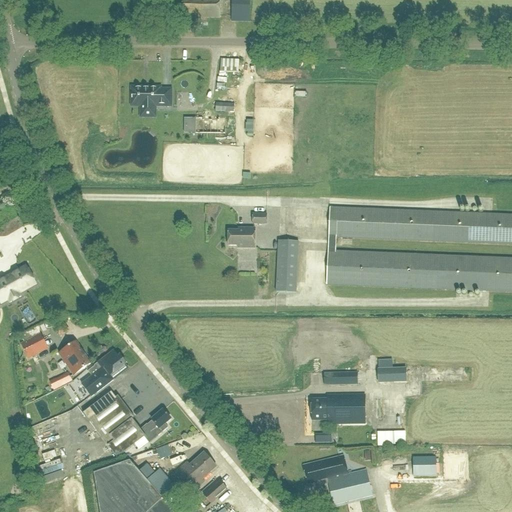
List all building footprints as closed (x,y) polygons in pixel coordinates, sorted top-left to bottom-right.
[(170,0),(170,16),(209,17),(209,0),(170,0)] [(249,23),(250,1),(232,0),(231,22),(249,23)] [(221,90),(240,90),(240,70),(221,70),(221,90)] [(174,107),(193,106),(192,74),(171,75),(171,88),(173,88),(174,107)] [(260,85),(252,87),(254,95),(262,94),(260,85)] [(132,88),(132,106),(141,106),(141,117),(155,117),(155,105),(162,105),(162,106),(171,106),(171,90),(160,90),(160,88),(148,88),(144,88),(143,88),(132,88)] [(234,113),(234,104),(216,103),(216,112),(234,113)] [(205,117),(205,115),(198,115),(198,131),(228,131),(228,115),(220,115),(220,117),(205,117)] [(221,146),(220,138),(210,138),(211,146),(221,146)] [(337,238),(511,244),(511,215),(330,209),(327,285),(511,292),(511,258),(336,252),(337,238)] [(252,214),(252,225),(267,226),(267,215),(252,214)] [(238,248),(255,249),(255,229),(242,228),(242,231),(228,231),(228,246),(238,246),(238,248)] [(296,294),(299,242),(278,242),(275,293),(296,294)] [(31,250),(37,258),(45,253),(39,244),(31,250)] [(9,276),(0,281),(0,302),(1,304),(8,300),(10,303),(21,297),(19,294),(36,284),(26,267),(16,273),(10,277),(9,276)] [(56,329),(61,337),(69,332),(64,324),(56,329)] [(29,337),(42,332),(40,328),(27,332),(29,337)] [(40,335),(21,345),(28,359),(48,349),(40,335)] [(75,343),(59,354),(74,376),(90,365),(75,343)] [(110,376),(118,370),(121,374),(129,369),(125,364),(126,364),(119,356),(117,357),(113,351),(98,363),(98,364),(88,372),(92,377),(82,385),(91,397),(113,380),(110,376)] [(378,361),(379,369),(393,369),(392,361),(378,361)] [(406,370),(379,371),(380,381),(406,380),(406,370)] [(324,386),(358,386),(357,373),(324,374),(324,386)] [(55,380),(50,383),(54,391),(59,388),(55,380)] [(58,394),(60,407),(68,405),(66,393),(58,394)] [(83,414),(115,456),(115,457),(118,460),(125,457),(135,450),(132,447),(144,438),(149,443),(157,437),(154,433),(158,428),(159,429),(170,419),(163,410),(151,420),(154,423),(149,427),(146,424),(140,430),(132,419),(134,418),(118,396),(115,398),(111,393),(83,414)] [(327,425),(365,424),(365,419),(365,400),(365,396),(327,396),(327,400),(312,400),(312,421),(327,421),(327,425)] [(378,431),(379,446),(408,445),(407,429),(378,431)] [(130,461),(94,474),(99,511),(172,511),(171,510),(190,493),(191,494),(205,482),(203,480),(217,467),(204,453),(190,465),(187,462),(174,474),(181,482),(164,498),(163,497),(175,487),(159,470),(147,481),(130,461)] [(322,482),(327,480),(333,505),(372,495),(366,471),(348,475),(343,456),(304,466),(308,484),(322,481),(322,482)] [(153,458),(143,468),(149,474),(159,464),(153,458)] [(436,459),(416,459),(413,460),(413,476),(436,476),(436,459)] [(211,504),(227,490),(219,481),(203,495),(211,504)] [(216,511),(223,506),(219,500),(212,505),(216,511)] [(230,501),(224,506),(227,511),(234,506),(230,501)]
